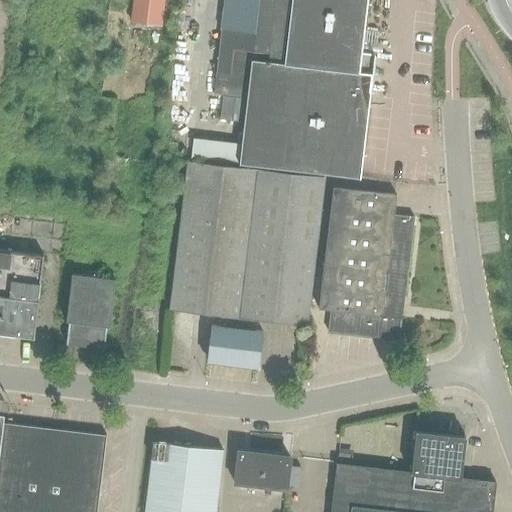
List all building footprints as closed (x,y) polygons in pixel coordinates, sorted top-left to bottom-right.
[(0,0),(0,71),(8,0),(0,0)] [(160,26),(163,0),(133,0),(130,22),(160,26)] [(243,122),(238,164),(359,178),(359,174),(358,174),(361,148),(362,148),(362,145),(361,145),(364,119),(366,119),(366,117),(364,117),(368,90),(369,90),(371,73),(356,71),(358,53),(360,53),(360,52),(358,52),(360,34),(362,35),(362,32),(360,32),(362,15),(364,15),(364,13),(362,13),(363,0),(224,0),(213,94),(222,95),(219,119),(243,122)] [(385,42),(361,39),(359,47),(384,50),(385,42)] [(107,196),(124,198),(129,158),(112,156),(107,196)] [(170,308),(176,309),(220,314),(218,326),(210,325),(205,361),(257,367),(261,331),(254,330),(255,319),(306,324),(324,177),(323,177),(323,174),(191,158),(190,162),(188,161),(170,308)] [(327,331),(398,340),(413,218),(393,216),(395,195),(332,187),(317,308),(330,310),(327,331)] [(0,250),(0,334),(33,338),(43,256),(0,250)] [(67,321),(65,344),(66,344),(102,348),(103,348),(106,326),(108,326),(109,325),(106,325),(112,280),(114,280),(114,279),(70,273),(70,275),(73,275),(67,320),(65,319),(65,321),(67,321)] [(0,424),(0,511),(95,511),(104,437),(0,424)] [(411,473),(460,478),(465,437),(416,431),(411,473)] [(214,511),(222,450),(153,442),(144,511),(214,511)] [(348,450),(340,449),(339,457),(347,458),(348,450)] [(290,458),(289,458),(238,453),(234,484),(286,490),(290,458)] [(460,478),(411,473),(336,464),(330,511),(491,511),(495,482),(460,478)]
